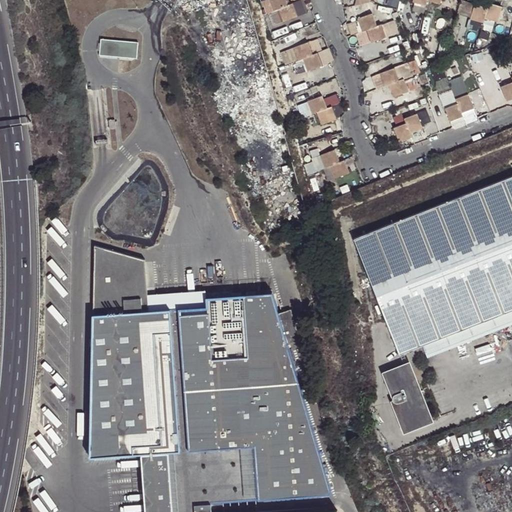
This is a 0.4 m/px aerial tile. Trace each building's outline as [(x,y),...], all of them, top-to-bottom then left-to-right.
[(287,6),(285,0),(265,0),(263,1),(267,14),(272,26),(282,22),(297,16),(292,4),(287,6)] [(488,10),(485,20),(511,27),(511,12),(489,5),(488,10)] [(480,34),(485,20),(488,10),(475,6),(467,30),(480,34)] [(377,27),(372,14),(357,20),(362,33),(366,31),(371,44),(385,38),(386,39),(394,35),(388,22),(377,27)] [(264,16),(259,17),(261,27),(267,26),(264,16)] [(139,41),(103,40),(101,55),(138,57),(139,41)] [(298,62),(303,60),(313,56),(308,44),(293,48),(298,62)] [(313,56),(303,60),(308,72),(322,67),(317,54),(313,56)] [(389,86),(404,80),(408,79),(403,65),(394,68),(395,69),(380,75),(384,87),(389,86)] [(405,82),(404,80),(389,86),(394,99),(408,93),(408,91),(417,88),(413,78),(405,82)] [(511,100),(511,83),(501,88),(506,103),(511,100)] [(284,89),(286,97),(294,94),(292,87),(284,89)] [(455,100),(457,105),(461,116),(474,110),(468,95),(455,100)] [(312,115),(317,113),(327,110),(322,97),(307,103),(312,115)] [(461,116),(457,105),(444,110),(451,125),(463,120),(461,116)] [(327,110),(317,113),(322,126),(336,120),(332,108),(327,110)] [(406,124),(410,135),(423,129),(417,115),(404,119),(406,124)] [(412,139),(410,135),(406,124),(394,129),(399,144),(412,139)] [(325,169),(329,167),(340,163),(334,150),(320,157),(325,169)] [(340,163),(329,167),(334,180),(349,174),(344,162),(340,163)] [(511,174),(353,237),(399,354),(511,309),(511,174)] [(312,219),(317,218),(313,208),(308,210),(312,219)] [(209,511),(209,502),(330,496),(285,344),(302,341),(290,309),(276,314),(269,295),(205,299),(206,291),(148,293),(144,258),(95,247),(89,462),(139,457),(143,511),(209,511)] [(434,418),(420,387),(415,389),(411,380),(408,378),(412,367),(410,362),(386,372),(396,394),(394,396),(394,398),(408,430),(434,418)] [(415,389),(420,387),(412,367),(408,378),(411,380),(415,389)]
